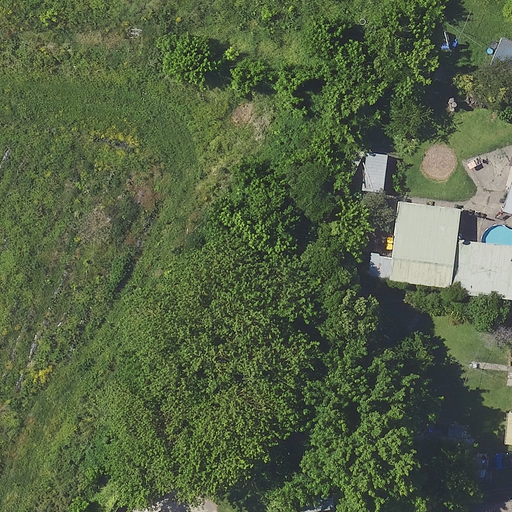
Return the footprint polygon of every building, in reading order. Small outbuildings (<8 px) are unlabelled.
[(511,85),(511,40),(499,35),(483,73),(511,85)] [(387,152),(364,150),(361,190),(383,192),(387,152)] [(459,206),(395,198),(386,276),(449,284),(459,206)] [(511,408),(503,408),(501,443),(511,443),(511,408)] [(470,471),(473,431),(420,427),(417,467),(470,471)] [(511,511),(511,494),(467,502),(468,511),(511,511)]
